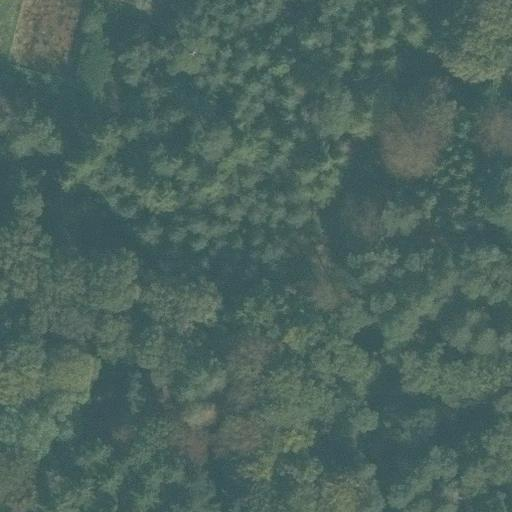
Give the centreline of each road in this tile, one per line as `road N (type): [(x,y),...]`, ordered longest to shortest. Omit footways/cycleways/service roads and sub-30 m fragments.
road 1 (unclassified): [(281,323),(470,0)]
road 2 (unclassified): [(0,255),(281,323)]
road 3 (unclassified): [(0,444),(252,376)]
road 4 (unclassified): [(281,323),(511,380)]
road 5 (unclassified): [(265,511),(252,376)]
